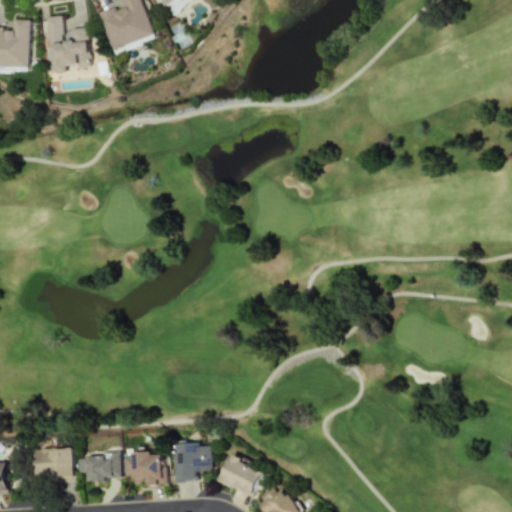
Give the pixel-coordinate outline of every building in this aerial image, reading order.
[(100,13),(111,49),(152,35),(140,0),(122,0),(125,8),(116,11),(115,8),(100,13)] [(161,0),(171,15),(190,4),(188,0),(161,0)] [(46,17),(51,73),(65,72),(65,67),(90,65),(87,28),(71,29),(72,41),(63,42),(61,16),(46,17)] [(0,66),(29,67),(30,20),(13,19),(13,31),(3,31),(3,27),(0,27),(0,66)] [(211,471),(210,443),(174,445),(176,482),(198,481),(197,472),(211,471)] [(75,476),(74,448),(35,449),(36,476),(75,476)] [(125,457),(125,476),(135,476),(135,485),(166,484),(165,453),(145,453),(144,448),(133,448),(133,456),(125,457)] [(120,452),(104,452),(104,457),(81,457),(81,473),(89,473),(89,482),(108,482),(107,478),(120,478),(120,452)] [(252,498),(264,472),(229,455),(217,481),(252,498)] [(256,504),(261,511),(300,511),(282,485),(256,504)]
